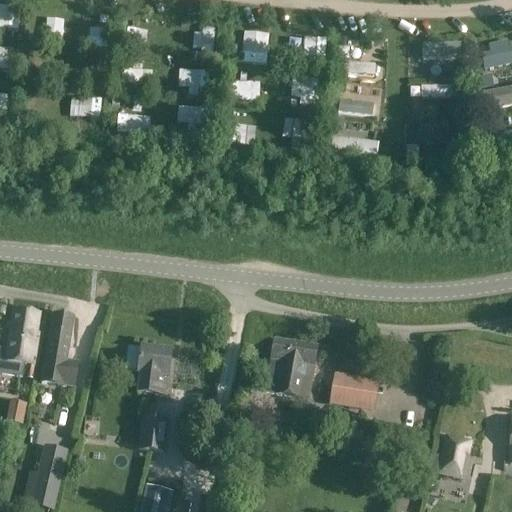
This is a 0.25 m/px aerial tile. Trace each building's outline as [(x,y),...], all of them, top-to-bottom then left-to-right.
[(48,16),(45,45),(64,47),(67,18),(48,16)] [(193,31),(193,53),(216,53),(216,32),(193,31)] [(136,53),(159,54),(160,33),(137,32),(136,53)] [(291,38),(291,61),(325,62),(326,38),(291,38)] [(237,60),(257,61),(257,40),(237,39),(237,60)] [(339,40),(338,48),(347,49),(348,41),(339,40)] [(511,41),(494,45),(496,53),(511,50),(511,41)] [(423,59),(464,60),(464,44),(424,43),(423,59)] [(511,51),(483,58),(486,73),(511,66),(511,51)] [(378,77),(379,66),(347,63),(346,74),(378,77)] [(48,80),(48,64),(29,64),(28,79),(48,80)] [(461,68),(448,68),(448,81),(461,81),(461,68)] [(336,83),(335,94),(345,95),(346,84),(336,83)] [(464,98),(464,85),(411,86),(411,99),(464,98)] [(511,93),(491,96),(493,108),(511,105),(511,93)] [(461,100),(448,100),(448,109),(461,109),(461,100)] [(341,102),(340,115),(377,117),(378,103),(341,102)] [(333,118),(331,129),(343,130),(345,119),(333,118)] [(289,144),(304,143),(304,125),(289,125),(289,144)] [(423,133),(415,134),(416,148),(450,145),(449,131),(449,125),(423,127),(423,133)] [(240,142),(252,144),(255,130),(243,127),(240,142)] [(377,159),(380,144),(334,136),(331,151),(377,159)] [(491,144),(482,146),(484,155),(493,154),(491,144)] [(466,149),(454,150),(454,160),(466,159),(466,149)] [(394,176),(393,187),(404,187),(405,176),(404,176),(394,176)] [(0,375),(22,379),(24,368),(35,370),(41,336),(36,335),(39,314),(14,310),(8,352),(0,350),(0,375)] [(67,363),(71,339),(74,320),(53,316),(42,386),(74,391),(78,365),(67,363)] [(274,341),(268,377),(265,393),(293,398),(297,381),(311,384),(314,367),(313,367),(316,349),(274,341)] [(126,365),(126,372),(139,373),(138,377),(136,395),(154,397),(167,398),(167,395),(169,378),(168,378),(171,353),(142,350),(141,351),(128,349),(126,365)] [(373,413),(378,380),(332,373),(328,407),(373,413)] [(22,426),(26,410),(12,408),(8,424),(22,426)] [(163,455),(167,423),(143,420),(139,452),(163,455)] [(347,433),(347,435),(347,436),(348,438),(348,439),(349,440),(350,441),(352,442),(354,443),(356,443),(358,442),(359,441),(360,440),(361,439),(362,438),(363,436),(363,435),(362,433),(362,431),(361,430),(359,428),(358,428),(356,427),(355,427),(353,427),(352,428),(350,428),(349,430),(348,431),(347,433)] [(445,439),(438,475),(456,480),(465,443),(445,439)] [(66,451),(44,447),(30,508),(53,511),(66,451)] [(146,490),(140,511),(165,511),(168,503),(157,500),(159,493),(146,490)]
